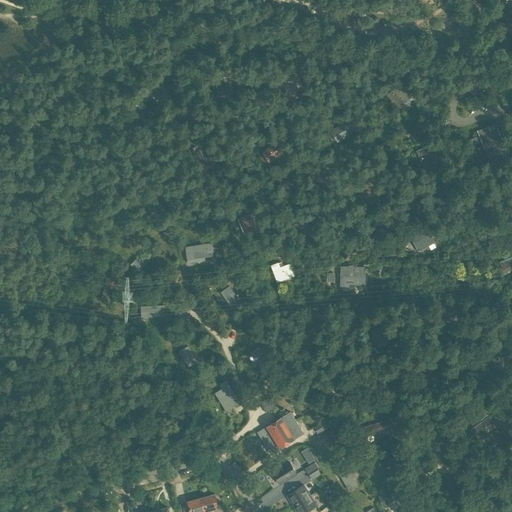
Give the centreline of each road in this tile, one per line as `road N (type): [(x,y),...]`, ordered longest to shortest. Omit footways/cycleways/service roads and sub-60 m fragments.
road 1 (track): [(126,18),(143,32),(479,84)]
road 2 (residential): [(26,511),(208,461),(228,466),(256,511)]
